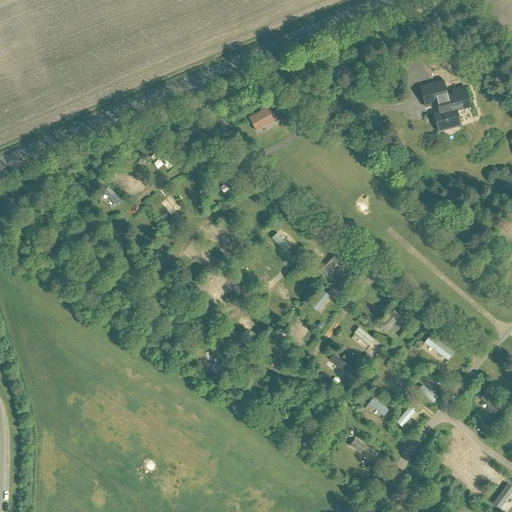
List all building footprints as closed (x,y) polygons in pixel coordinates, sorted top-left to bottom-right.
[(471,107),(465,86),(453,89),(454,93),(447,95),(443,80),(420,86),(425,107),(436,105),(437,112),(433,112),(438,131),(460,126),(456,111),(471,107)] [(249,118),(256,131),(266,126),(266,127),(277,121),(268,105),(261,108),(261,111),(249,118)] [(157,154),(170,166),(174,162),(161,150),(157,154)] [(216,173),(230,188),(235,182),(221,168),(216,173)] [(109,178),(115,179),(117,173),(111,171),(109,178)] [(124,176),(135,188),(140,184),(129,171),(124,176)] [(115,204),(121,198),(107,185),(101,191),(115,204)] [(176,212),(181,208),(170,193),(165,196),(176,212)] [(159,217),(163,222),(167,218),(164,213),(159,217)] [(273,224),(277,228),(282,223),(278,219),(273,224)] [(231,225),(222,233),(231,243),(240,235),(231,225)] [(271,237),(285,251),(290,246),(276,231),(271,237)] [(211,267),(216,258),(198,247),(193,256),(211,267)] [(320,269),(326,274),(340,259),(334,254),(320,269)] [(210,287),(215,293),(232,281),(227,275),(210,287)] [(316,310),(329,295),(323,290),(310,304),(316,310)] [(394,308),(377,324),(384,331),(401,315),(394,308)] [(241,315),(257,331),(262,325),(246,310),(241,315)] [(293,337),(306,323),(300,318),(288,332),(293,337)] [(317,325),(321,329),(325,324),(320,321),(317,325)] [(354,332),(369,344),(373,339),(358,326),(354,332)] [(454,352),(429,334),(423,343),(449,360),(454,352)] [(284,354),(289,350),(275,336),(270,340),(284,354)] [(216,369),(224,367),(218,347),(210,349),(216,369)] [(329,358),(347,374),(351,369),(334,353),(329,358)] [(423,374),(428,377),(432,372),(427,369),(423,374)] [(438,397),(422,385),(417,391),(434,403),(438,397)] [(485,392),(480,398),(494,412),(499,407),(485,392)] [(388,410),(372,398),(367,404),(383,416),(388,410)] [(414,412),(408,407),(395,422),(401,428),(414,412)] [(379,454),(355,437),(349,445),(373,462),(379,454)] [(468,462),(462,458),(452,473),(458,477),(468,462)] [(500,508),(511,491),(511,486),(507,483),(493,503),(500,508)]
